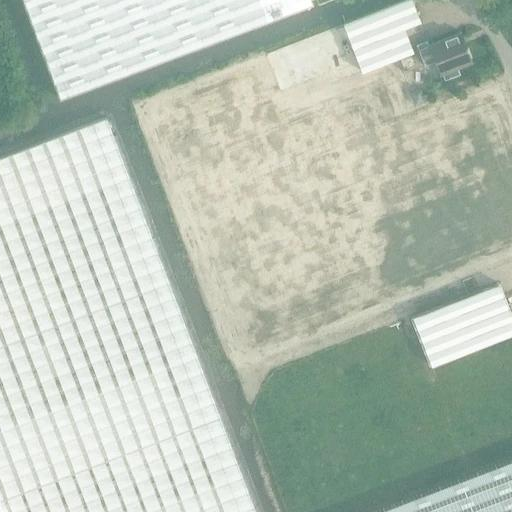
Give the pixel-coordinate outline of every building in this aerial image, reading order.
[(175,52),(263,19),(256,0),(19,0),(56,97),(175,52)] [(256,0),(263,19),(311,1),(310,0),(256,0)] [(405,0),(342,25),(342,26),(360,74),(409,54),(412,53),(403,29),(419,23),(410,0),(405,0)] [(439,73),(471,61),(460,33),(418,50),(424,66),(435,62),(439,73)] [(105,118),(0,158),(0,511),(256,511),(122,160),(110,130),(106,118),(105,118)] [(414,318),(428,354),(433,367),(511,337),(511,315),(505,296),(500,285),(414,318)] [(511,511),(511,459),(373,511),(511,511)]
